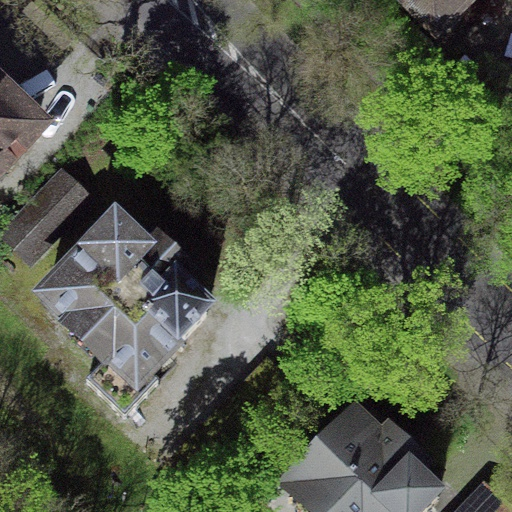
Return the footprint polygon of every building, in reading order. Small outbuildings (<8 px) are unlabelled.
[(400,0),(436,35),(471,0),(400,0)] [(0,170),(35,134),(0,99),(0,170)] [(21,221),(46,245),(88,201),(75,189),(63,178),(21,221)] [(116,229),(46,302),(72,327),(69,331),(104,365),(85,385),(124,422),(159,386),(149,376),(207,317),(178,289),(186,280),(169,264),(153,249),(145,257),(116,229)] [(274,368),(198,448),(231,480),(307,400),(291,384),(274,368)] [(382,449),(357,424),(292,490),(314,511),(427,511),(438,501),(412,478),(418,471),(403,457),(388,442),(382,449)] [(482,494),(464,511),(500,511),(493,504),(482,494)]
